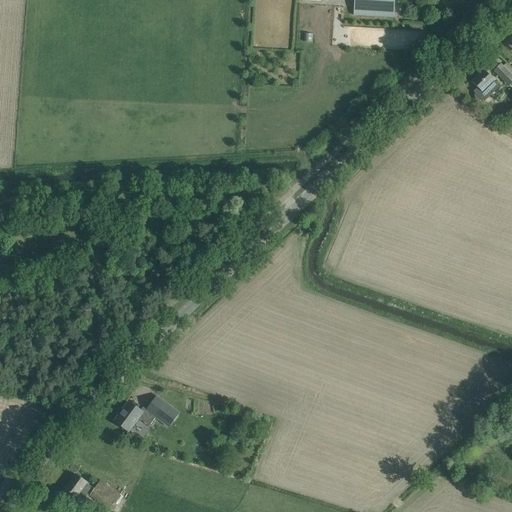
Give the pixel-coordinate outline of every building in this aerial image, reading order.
[(354,0),(354,15),(394,17),(394,0),(354,0)] [(511,74),(501,63),(493,71),(504,82),(506,79),(511,84),(511,82),(511,74)] [(494,80),(484,70),(472,82),(478,88),(473,92),(475,93),(475,95),(475,98),(477,100),(480,100),(482,100),(484,102),(500,87),(493,80),(494,80)] [(115,421),(129,432),(140,418),(150,425),(157,417),(169,426),(179,413),(157,396),(147,410),(143,407),(140,411),(129,402),(124,410),(125,410),(117,421),(115,421)] [(65,489),(76,498),(83,489),(109,509),(120,494),(100,480),(95,488),(76,474),(65,489)]
